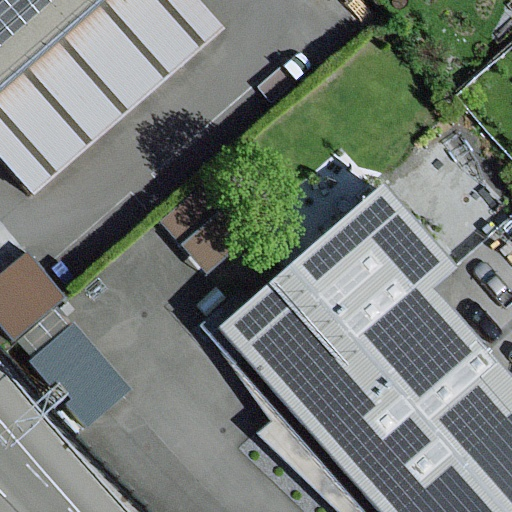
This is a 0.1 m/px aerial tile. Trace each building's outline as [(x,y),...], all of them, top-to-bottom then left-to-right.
[(0,0),(0,78),(88,0),(0,0)] [(180,0),(109,0),(0,93),(0,170),(24,198),(213,37),(180,0)] [(467,197),(510,159),(472,115),(428,153),(467,197)] [(373,193),(205,340),(356,511),(511,511),(511,403),(419,298),(445,276),(373,193)] [(35,252),(0,280),(0,313),(20,339),(72,297),(35,252)] [(95,425),(137,389),(77,321),(36,357),(95,425)]
